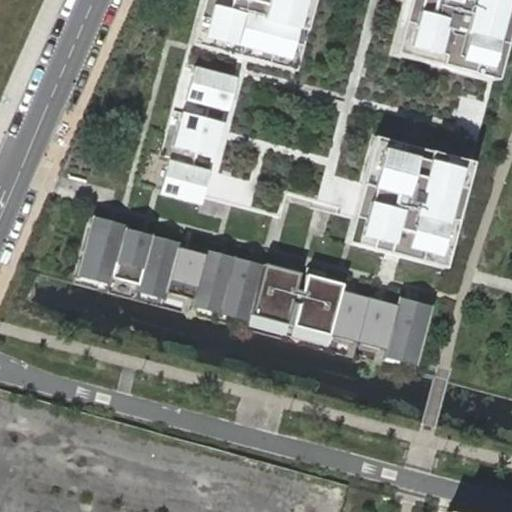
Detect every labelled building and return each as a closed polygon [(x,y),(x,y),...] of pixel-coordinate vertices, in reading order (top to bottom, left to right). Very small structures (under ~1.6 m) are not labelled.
[(511,0),(199,0),(159,155),(167,157),(158,194),(199,205),(201,197),(278,218),(285,194),(353,211),(363,214),(355,244),(416,260),(418,250),(434,254),(440,233),(450,235),(511,0)] [(363,214),(353,211),(345,242),(355,244),(363,214)] [(425,303),(83,213),(67,274),(409,364),(425,303)] [(441,267),(450,235),(440,233),(434,254),(418,250),(416,260),(441,267)] [(270,511),(272,499),(237,493),(233,511),(270,511)]
